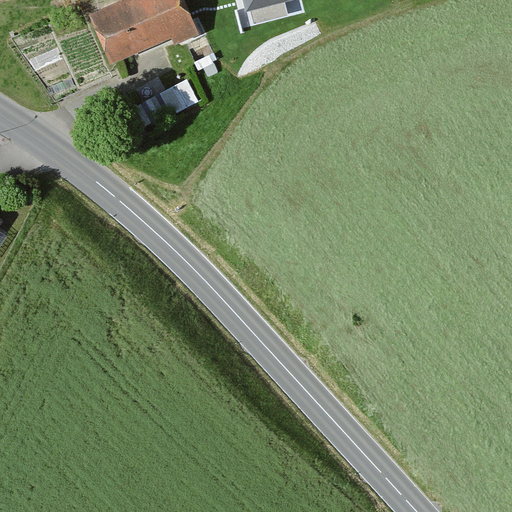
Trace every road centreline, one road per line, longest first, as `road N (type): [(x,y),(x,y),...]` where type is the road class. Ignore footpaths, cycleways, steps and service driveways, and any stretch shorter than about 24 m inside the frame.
road 1 (secondary): [(417,511),(136,215)]
road 2 (secondary): [(0,113),(136,215)]
